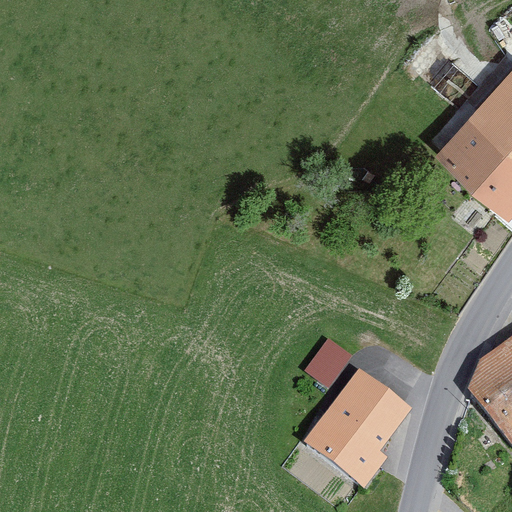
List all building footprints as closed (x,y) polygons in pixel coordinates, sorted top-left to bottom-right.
[(511,79),(443,155),(509,216),(511,212),(511,79)] [(429,136),(440,146),(489,92),(477,82),(429,136)] [(310,375),(326,386),(347,359),(331,347),(310,375)] [(511,357),(484,375),(476,400),(510,455),(511,453),(511,357)] [(356,379),(306,448),(354,483),(405,415),(356,379)]
